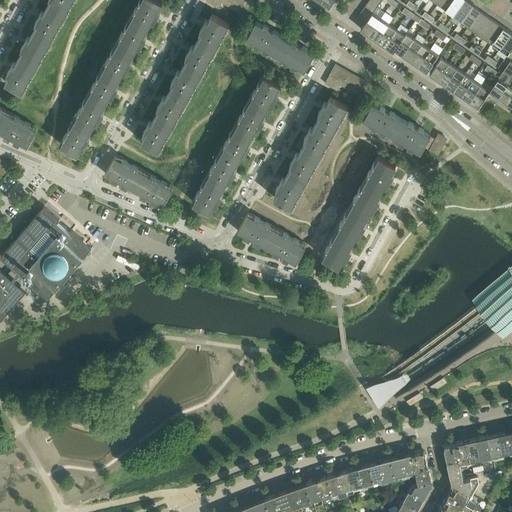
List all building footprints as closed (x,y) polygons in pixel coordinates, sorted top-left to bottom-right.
[(50,0),(48,5),(65,15),(73,0),(50,0)] [(140,0),(131,17),(148,27),(152,20),(154,21),(159,14),(161,9),(159,8),(163,1),(160,0),(140,0)] [(223,0),(223,2),(240,11),(245,0),(223,0)] [(369,0),(357,19),(365,24),(373,12),(374,13),(382,0),(369,0)] [(440,0),(438,4),(446,9),(452,0),(440,0)] [(452,0),(446,9),(454,15),(464,0),(452,0)] [(464,0),(454,15),(461,20),(462,20),(472,5),(473,5),(474,4),(468,0),(464,0)] [(37,24),(34,31),(51,40),(65,15),(48,5),(44,12),(42,10),(35,22),(37,24)] [(460,22),(469,27),(480,10),(473,5),(472,5),(462,20),(461,20),(460,22)] [(480,10),(469,27),(476,33),(488,16),(480,10)] [(365,24),(361,29),(370,35),(382,18),(374,13),(373,12),(365,24)] [(198,39),(215,49),(230,23),(225,20),(213,13),(209,20),(206,19),(200,31),(202,32),(198,39)] [(476,33),(484,38),(496,21),(488,16),(476,33)] [(148,27),(131,17),(117,43),(134,52),(138,45),(140,47),(147,35),(145,33),(148,27)] [(370,35),(378,40),(390,24),(382,18),(370,35)] [(269,51),(276,54),(286,37),(269,27),(257,20),(247,38),(254,42),(253,44),(258,48),(260,45),(264,47),(262,50),(268,53),(269,51)] [(484,38),(492,44),(504,27),(496,21),(484,38)] [(390,24),(378,40),(386,46),(398,29),(390,24)] [(504,27),(492,44),(500,49),(511,32),(504,27)] [(406,35),(405,35),(398,29),(386,46),(394,52),(396,49),(395,49),(406,35)] [(20,56),(37,65),(51,40),(34,31),(30,37),(28,36),(21,48),(23,49),(20,56)] [(395,49),(396,49),(403,55),(415,38),(407,32),(405,35),(406,35),(395,49)] [(511,32),(500,49),(508,55),(511,49),(511,32)] [(286,37),(276,54),(283,58),(281,60),(287,64),(288,61),(292,63),(291,66),(297,69),(298,67),(305,70),(315,53),(286,37)] [(415,38),(403,55),(411,60),(423,44),(415,38)] [(188,58),(184,64),(201,74),(215,49),(198,39),(195,46),(192,44),(186,56),(188,58)] [(103,68),(120,77),(124,71),(126,72),(133,60),(131,59),(134,52),(117,43),(103,68)] [(423,44),(411,60),(419,66),(431,49),(423,44)] [(431,49),(419,66),(427,72),(439,55),(431,49)] [(37,65),(20,56),(16,62),(14,61),(9,69),(7,73),(9,74),(6,81),(23,91),(37,65)] [(430,74),(438,79),(450,62),(442,57),(430,74)] [(490,91),(499,97),(511,78),(511,62),(511,61),(490,90),(490,91)] [(458,68),(450,62),(438,79),(446,85),(458,68)] [(174,83),(170,90),(187,99),(201,74),(184,64),(180,71),(178,70),(171,82),(174,83)] [(344,79),(341,84),(358,94),(365,82),(337,67),(333,73),(344,79)] [(89,93),(106,103),(110,96),(112,97),(119,85),(117,84),(120,77),(103,68),(89,93)] [(446,85),(454,90),(466,74),(458,68),(446,85)] [(466,74),(454,90),(462,96),(474,79),(476,75),(468,70),(466,74)] [(328,77),(341,84),(344,79),(333,73),(331,72),(328,77)] [(250,100),(267,110),(271,103),(273,104),(278,97),(280,92),(277,91),(281,84),(264,74),(250,100)] [(341,84),(328,77),(325,83),(338,90),(341,84)] [(511,78),(499,97),(508,103),(511,97),(511,78)] [(482,85),(474,79),(462,96),(470,101),(482,85)] [(490,91),(490,90),(482,85),(470,101),(478,107),(490,91)] [(160,109),(156,115),(173,125),(187,99),(170,90),(166,97),(164,95),(157,107),(160,109)] [(89,93),(75,118),(92,128),(96,121),(98,123),(105,111),(102,109),(106,103),(89,93)] [(317,122),(334,131),(348,105),(343,103),(331,96),(327,103),(325,101),(318,113),(321,115),(317,122)] [(250,100),(236,125),(253,135),(257,128),(259,129),(266,117),(263,116),(267,110),(250,100)] [(386,132),(392,136),(402,118),(386,109),(373,102),(364,119),(370,123),(369,126),(375,129),(376,127),(380,129),(379,131),(385,134),(386,132)] [(0,127),(8,112),(0,107),(0,127)] [(8,112),(0,127),(0,129),(6,133),(4,135),(10,139),(11,136),(15,138),(14,141),(20,144),(21,141),(28,145),(37,129),(8,112)] [(173,125),(156,115),(152,122),(150,120),(146,128),(143,132),(146,134),(142,141),(159,150),(173,125)] [(92,128),(75,118),(61,144),(78,154),(82,146),(84,148),(87,144),(91,136),(88,134),(92,128)] [(402,118),(392,136),(399,139),(398,142),(404,145),(405,143),(409,145),(407,147),(413,150),(415,148),(421,152),(424,146),(431,135),(431,134),(402,118)] [(303,147),(320,156),(334,131),(317,122),(313,128),(311,127),(304,139),(307,140),(303,147)] [(236,125),(222,151),(239,160),(243,153),(245,155),(252,143),(249,141),(253,135),(236,125)] [(431,135),(424,146),(429,149),(438,154),(441,150),(442,148),(440,147),(445,138),(438,135),(439,133),(439,132),(436,138),(431,135)] [(292,165),(289,172),(306,181),(320,156),(303,147),(299,153),(297,152),(290,164),(292,165)] [(208,176),(225,185),(228,179),(231,180),(237,168),(235,167),(239,160),(222,151),(208,176)] [(128,185),(135,188),(144,171),(115,155),(106,172),(113,176),(112,178),(117,182),(119,179),(123,181),(121,184),(127,187),(128,185)] [(365,181),(382,190),(386,183),(388,185),(393,177),(395,173),(392,171),(396,164),(379,155),(365,181)] [(144,171),(135,188),(141,192),(140,194),(146,198),(147,195),(151,197),(150,200),(156,203),(157,201),(164,204),(173,187),(144,171)] [(306,181),(289,172),(285,179),(283,177),(278,185),(276,189),(278,191),(274,198),(291,207),(306,181)] [(225,185),(208,176),(193,201),(210,211),(214,204),(217,205),(223,193),(221,192),(225,185)] [(351,206),(368,215),(372,208),(374,210),(381,198),(378,196),(382,190),(365,181),(351,206)] [(44,205),(1,256),(19,271),(21,273),(49,297),(92,247),(87,243),(84,240),(72,229),(70,231),(58,221),(60,219),(44,205)] [(351,206),(337,231),(354,240),(358,234),(360,235),(367,223),(364,222),(368,215),(351,206)] [(261,242),(267,246),(277,229),(248,212),(238,229),(245,233),(244,236),(250,239),(251,237),(255,239),(254,241),(259,244),(261,242)] [(277,229),(267,246),(274,249),(273,252),(278,255),(280,253),(283,255),(282,257),(288,260),(289,258),(296,262),(306,245),(277,229)] [(354,240),(337,231),(323,257),(340,266),(343,259),(346,260),(353,248),(350,247),(354,240)] [(0,320),(26,290),(21,285),(14,280),(21,273),(19,271),(12,278),(8,274),(0,267),(0,320)] [(491,295),(478,305),(498,329),(501,327),(500,326),(501,325),(502,326),(507,322),(507,323),(511,318),(511,277),(505,283),(491,295)] [(498,329),(478,305),(469,312),(457,321),(439,335),(431,340),(420,348),(382,375),(383,376),(384,376),(388,382),(370,387),(380,403),(392,390),(396,396),(396,397),(407,391),(418,384),(432,376),(455,361),(470,350),(479,343),(498,329)] [(447,383),(444,377),(430,386),(434,391),(447,383)] [(423,398),(420,392),(407,401),(410,406),(423,398)] [(511,442),(509,430),(498,433),(503,454),(511,452),(511,442)] [(488,435),(493,456),(503,454),(498,433),(488,435)] [(488,435),(477,437),(482,459),(493,456),(488,435)] [(482,459),(477,437),(467,440),(471,461),(482,459)] [(461,463),(471,461),(467,440),(456,442),(461,463)] [(445,447),(451,476),(463,473),(461,463),(456,442),(445,444),(445,447)] [(425,449),(412,452),(417,473),(419,483),(432,481),(426,452),(425,451),(425,449)] [(412,452),(402,454),(407,475),(417,473),(412,452)] [(402,454),(391,457),(396,478),(407,475),(402,454)] [(391,457),(380,460),(386,481),(396,478),(391,457)] [(369,463),(375,484),(386,481),(380,460),(369,463)] [(375,484),(369,463),(359,466),(365,487),(375,484)] [(348,469),(355,490),(365,487),(359,466),(348,469)] [(348,469),(338,472),(344,493),(355,490),(348,469)] [(327,475),(334,496),(344,493),(338,472),(327,475)] [(463,473),(451,476),(453,484),(454,485),(470,493),(472,494),(479,481),(478,476),(465,479),(463,473)] [(327,475),(317,479),(324,499),(334,496),(327,475)] [(485,482),(496,488),(499,482),(488,476),(485,482)] [(317,479),(307,482),(314,503),(324,499),(317,479)] [(411,484),(409,488),(423,496),(432,481),(419,483),(411,484)] [(307,482),(296,486),(303,506),(314,503),(307,482)] [(448,494),(474,508),(477,503),(469,499),(469,500),(467,499),(470,493),(454,485),(453,485),(452,486),(450,488),(451,490),(448,494)] [(303,506),(296,486),(286,489),(293,510),(303,506)] [(423,496),(409,488),(404,498),(418,506),(423,496)] [(276,493),(282,511),(288,511),(293,510),(286,489),(276,493)] [(282,511),(276,493),(266,497),(271,511),(282,511)] [(444,503),(443,503),(458,511),(459,511),(462,506),(464,508),(470,511),(471,511),(474,508),(448,494),(446,498),(445,499),(443,501),(444,503)] [(255,501),(259,511),(271,511),(266,497),(255,501)] [(414,511),(418,506),(404,498),(398,507),(406,511),(414,511)] [(245,505),(247,511),(259,511),(255,501),(245,505)] [(458,511),(443,503),(443,504),(441,505),(440,507),(440,509),(438,511),(458,511)]
